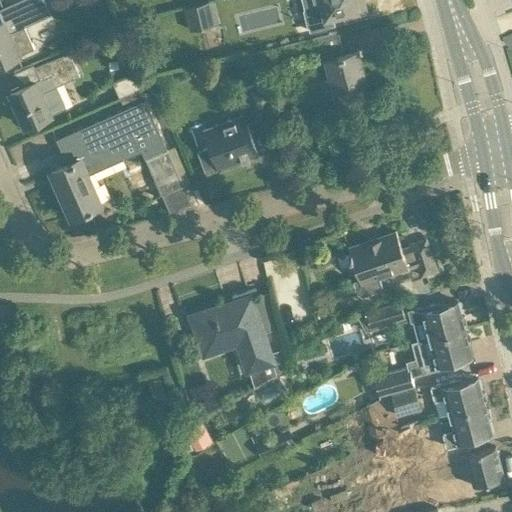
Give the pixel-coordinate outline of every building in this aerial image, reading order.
[(0,13),(3,21),(0,22),(0,62),(12,58),(19,55),(34,47),(25,26),(36,22),(31,11),(46,4),(44,0),(18,0),(16,1),(0,8),(0,13)] [(215,0),(214,0),(185,7),(185,9),(186,12),(190,29),(221,22),(215,0)] [(338,22),(349,20),(368,15),(364,0),(307,0),(315,29),(328,26),(326,18),(337,15),(338,22)] [(255,71),(266,68),(318,54),(325,75),(314,79),(322,106),(353,97),(350,87),(366,83),(357,50),(344,53),(338,30),(249,54),(255,71)] [(63,83),(80,75),(69,51),(53,58),(35,66),(40,78),(10,91),(25,125),(44,117),(51,114),(67,106),(57,85),(63,83)] [(134,89),(135,90),(145,85),(139,71),(113,82),(119,96),(134,89)] [(247,104),(253,120),(271,114),(259,81),(241,87),(247,104)] [(138,96),(135,90),(134,89),(119,96),(122,103),(138,96)] [(56,167),(51,169),(56,181),(54,182),(54,183),(57,182),(72,216),(89,208),(89,209),(93,207),(93,206),(101,203),(88,174),(150,145),(154,153),(167,147),(161,133),(145,98),(57,138),(68,162),(58,167),(57,166),(56,167)] [(211,146),(198,150),(206,171),(205,172),(205,173),(243,159),(243,161),(244,160),(243,157),(249,155),(250,158),(251,158),(250,157),(258,154),(247,123),(253,120),(247,104),(240,107),(243,114),(227,120),(204,128),(207,136),(211,146)] [(154,153),(145,157),(161,193),(156,196),(156,197),(157,196),(163,194),(184,185),(167,147),(154,153)] [(349,253),(351,258),(358,280),(355,281),(359,292),(363,295),(379,289),(381,285),(380,280),(381,280),(380,277),(418,264),(422,275),(437,270),(426,238),(411,243),(412,246),(403,249),(396,230),(394,231),(395,234),(368,243),(367,240),(349,246),(351,252),(349,253)] [(249,291),(260,287),(260,286),(232,296),(234,300),(193,314),(199,333),(204,350),(238,338),(248,368),(249,367),(249,370),(272,361),(270,355),(263,333),(251,297),(249,291)] [(433,303),(410,309),(418,340),(465,327),(458,300),(441,305),(441,301),(433,303)] [(380,324),(405,317),(401,302),(367,311),(367,310),(357,315),(366,330),(381,327),(380,324)] [(415,357),(406,360),(408,366),(410,366),(412,374),(419,372),(427,370),(449,364),(457,362),(456,359),(472,355),(465,327),(418,340),(411,341),(415,357)] [(387,369),(372,372),(378,395),(382,393),(382,394),(392,392),(415,386),(412,374),(410,366),(408,366),(388,371),(387,369)] [(160,376),(149,380),(155,398),(166,394),(160,376)] [(450,413),(485,403),(478,376),(462,381),(461,377),(453,379),(431,385),(434,399),(439,416),(450,413)] [(392,392),(397,415),(421,409),(415,386),(392,392)] [(430,441),(404,452),(411,471),(452,455),(449,446),(477,439),(476,435),(493,431),(485,403),(450,413),(454,429),(443,432),(429,437),(430,441)] [(196,450),(212,442),(200,420),(197,422),(184,429),(180,430),(178,443),(176,462),(196,450)] [(262,457),(269,454),(268,453),(280,447),(281,448),(295,441),(289,428),(255,444),(262,457)] [(452,455),(411,471),(412,473),(416,471),(419,476),(416,477),(423,495),(421,496),(422,498),(466,486),(473,484),(473,485),(504,477),(496,446),(477,451),(465,454),(471,477),(464,478),(458,454),(452,456),(452,455)] [(267,501),(279,496),(275,487),(254,496),(260,511),(267,511),(271,510),(267,501)] [(347,489),(330,496),(332,502),(349,495),(347,489)] [(321,499),(310,504),(312,510),(324,505),(321,499)]
